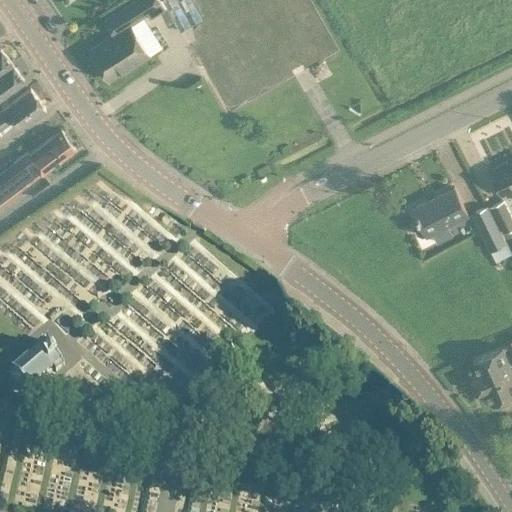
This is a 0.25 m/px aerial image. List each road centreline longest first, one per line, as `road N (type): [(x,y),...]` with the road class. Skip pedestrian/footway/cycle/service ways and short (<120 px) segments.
road 1 (tertiary): [(511,505),(463,432),(372,326),(245,231)]
road 2 (tertiary): [(245,231),(298,193),(511,85)]
road 3 (tertiary): [(111,135),(14,0)]
road 4 (tertiary): [(245,231),(111,135)]
road 5 (unclassified): [(0,217),(111,135)]
